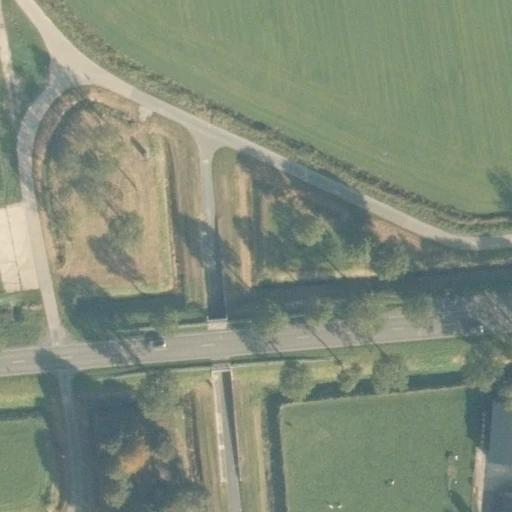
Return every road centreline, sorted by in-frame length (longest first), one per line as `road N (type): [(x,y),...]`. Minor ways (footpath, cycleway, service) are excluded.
road 1 (primary): [(61,356),(511,316)]
road 2 (unclassified): [(213,131),(428,228),(511,238)]
road 3 (unclassified): [(61,356),(23,148),(31,115),(73,60)]
road 4 (unclassified): [(213,131),(73,60)]
road 5 (unclassified): [(61,356),(75,511)]
